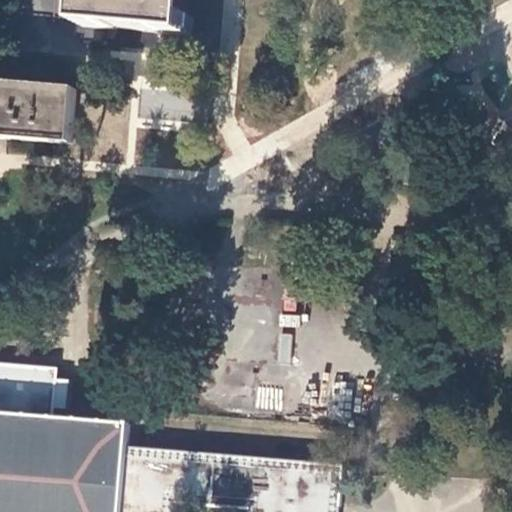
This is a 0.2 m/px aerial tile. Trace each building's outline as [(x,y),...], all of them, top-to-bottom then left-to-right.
[(84,0),(84,6),(82,24),(103,26),(189,34),(192,0),(84,0)] [(82,24),(84,6),(81,5),(75,9),(72,33),(78,41),(96,43),(102,36),(103,26),(82,24)] [(0,136),(68,142),(73,87),(0,81),(0,136)] [(0,511),(122,511),(129,446),(130,424),(53,417),(57,368),(0,364),(0,511)] [(338,511),(343,464),(129,446),(122,511),(338,511)]
